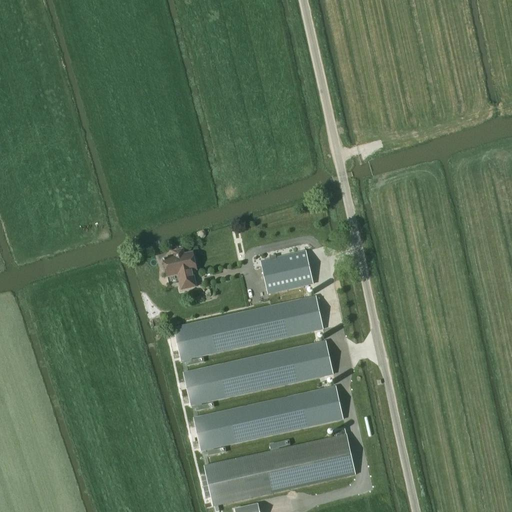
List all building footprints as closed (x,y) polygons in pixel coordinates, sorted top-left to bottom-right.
[(173,253),(174,257),(163,260),(167,277),(178,275),(182,291),(196,288),(193,272),(197,271),(193,253),(184,255),(183,250),(173,253)] [(306,252),(261,262),(269,294),(313,285),(306,252)] [(173,353),(179,352),(180,360),(185,359),(187,367),(204,363),(203,359),(192,361),(191,358),(323,330),(316,297),(173,328),(176,338),(170,340),(173,353)] [(183,398),(189,397),(190,406),(195,405),(197,412),(214,409),(213,404),(202,406),(201,403),(332,375),(325,343),(183,373),(186,384),(180,385),(183,398)] [(193,443),(199,442),(201,451),(207,450),(209,457),(226,453),(225,448),(214,451),(213,449),(343,420),(336,388),(193,419),(196,429),(190,430),(193,443)] [(207,476),(201,478),(206,499),(211,498),(213,507),(214,507),(215,511),(219,511),(218,506),(355,476),(345,430),(335,432),(336,438),(204,467),(207,476)]
